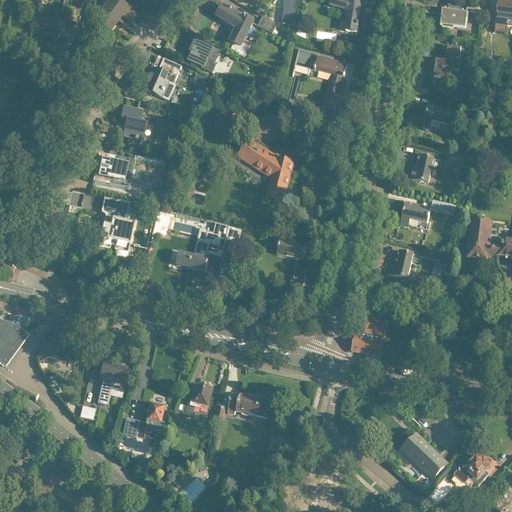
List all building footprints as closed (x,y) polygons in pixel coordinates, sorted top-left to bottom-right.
[(105,13),(96,25),(101,28),(100,29),(108,35),(117,23),(118,22),(116,20),(119,16),(129,24),(136,15),(121,4),(123,0),(108,0),(110,1),(103,11),(105,13)] [(332,0),(331,6),(348,12),(345,32),(356,33),(357,28),(358,28),(358,25),(361,1),(353,0),(332,0)] [(511,22),(511,4),(498,3),(494,32),(506,33),(508,22),(511,22)] [(467,12),(482,14),(483,6),(468,4),(467,12)] [(224,6),(217,17),(238,29),(231,43),(233,44),(229,51),(241,57),(248,45),(243,42),(253,24),(244,20),(232,11),(230,10),(224,6)] [(442,11),(440,27),(442,27),(465,30),(467,15),(468,15),(468,14),(464,14),(464,13),(462,12),(462,13),(444,11),(442,11)] [(263,17),(258,27),(273,35),(278,25),(263,17)] [(20,34),(19,41),(27,43),(29,36),(20,34)] [(191,46),(187,54),(193,56),(190,62),(202,67),(204,68),(203,70),(212,74),(217,64),(215,63),(216,62),(221,55),(222,53),(212,49),(197,41),(194,47),(191,46)] [(448,48),(446,62),(436,61),(434,79),(435,79),(435,86),(449,88),(451,71),(458,72),(461,50),(448,48)] [(299,50),(295,67),(310,71),(310,70),(314,71),(314,72),(316,72),(332,76),(328,92),(327,92),(322,109),(318,108),(316,114),(332,122),(344,79),(347,67),(331,63),(332,60),(333,60),(334,60),(299,50)] [(148,84),(144,91),(162,99),(162,98),(162,99),(169,102),(176,87),(174,86),(182,67),(164,60),(164,61),(160,70),(160,71),(156,69),(153,76),(151,75),(151,76),(152,76),(151,77),(149,76),(147,82),(148,83),(148,84)] [(195,77),(193,82),(202,86),(205,81),(195,77)] [(436,89),(435,95),(448,97),(449,90),(436,89)] [(475,110),(476,103),(463,101),(462,108),(475,110)] [(428,106),(423,129),(430,130),(431,128),(432,122),(440,124),(448,126),(452,111),(428,106)] [(123,108),(120,120),(126,121),(123,137),(134,140),(134,141),(137,141),(137,140),(143,142),(147,126),(141,124),(143,113),(123,108)] [(235,112),(232,126),(251,131),(250,136),(255,138),(260,119),(235,112)] [(242,151),(239,157),(245,161),(273,179),(268,198),(283,202),(293,164),(279,160),(277,159),(249,141),(242,151)] [(448,154),(445,163),(463,168),(465,158),(448,154)] [(96,166),(92,184),(93,184),(129,191),(133,174),(161,180),(164,163),(134,157),(133,164),(98,156),(98,157),(96,165),(96,166)] [(413,171),(411,181),(428,185),(434,160),(419,156),(416,171),(413,171)] [(100,240),(98,248),(109,250),(110,246),(115,247),(115,251),(128,254),(129,246),(134,225),(125,223),(129,205),(116,202),(112,220),(109,220),(107,227),(103,226),(100,240)] [(441,213),(456,217),(459,207),(443,203),(441,213)] [(405,204),(400,227),(409,229),(409,227),(411,221),(427,225),(428,224),(431,210),(405,204)] [(472,221),(468,258),(487,260),(487,255),(497,256),(497,257),(511,258),(511,241),(511,240),(507,240),(504,242),(498,241),(498,245),(491,244),(493,223),(487,222),(487,221),(486,220),(486,219),(485,218),(484,217),(483,217),(482,217),(481,217),(480,218),(479,218),(479,219),(478,220),(477,221),(472,221)] [(179,254),(177,267),(194,271),(205,273),(206,273),(209,261),(206,260),(207,255),(221,259),(221,260),(226,243),(238,246),(241,231),(216,224),(214,234),(208,233),(209,230),(208,230),(208,231),(205,243),(199,241),(195,257),(179,254)] [(281,238),(277,255),(297,260),(295,271),(301,272),(299,280),(304,281),(305,278),(309,262),(310,255),(309,257),(305,256),(307,246),(290,242),(291,240),(281,238)] [(430,251),(428,260),(438,262),(438,265),(449,267),(451,256),(430,251)] [(391,265),(389,276),(408,281),(412,263),(414,256),(399,252),(396,266),(391,265)] [(292,278),(289,291),(302,294),(304,281),(299,280),(292,278)] [(351,353),(352,353),(380,358),(381,354),(388,323),(388,322),(365,318),(364,322),(360,321),(358,323),(351,336),(354,338),(351,353)] [(26,341),(12,329),(2,327),(0,326),(0,370),(4,373),(9,365),(17,355),(24,344),(26,341)] [(48,347),(46,359),(64,363),(68,346),(50,343),(48,347)] [(40,346),(38,358),(46,359),(48,347),(40,346)] [(97,405),(108,407),(113,384),(123,386),(127,371),(103,365),(100,381),(102,382),(97,405)] [(183,398),(172,425),(174,421),(175,420),(185,422),(183,421),(185,415),(197,418),(199,409),(200,409),(201,407),(208,409),(209,405),(212,391),(211,391),(211,389),(206,388),(206,389),(198,388),(197,393),(195,392),(193,401),(186,399),(187,399),(183,398)] [(232,395),(229,410),(228,414),(235,416),(236,412),(269,420),(273,405),(232,395)] [(161,443),(165,425),(161,425),(165,409),(152,406),(146,430),(139,428),(140,424),(128,421),(124,438),(136,441),(138,434),(145,436),(151,437),(150,439),(161,441),(160,442),(161,443)] [(82,407),(80,419),(93,422),(96,411),(82,407)] [(221,430),(226,409),(218,408),(213,428),(221,430)] [(403,451),(433,480),(447,465),(417,436),(403,451)] [(478,488),(489,475),(488,476),(485,473),(486,471),(488,471),(490,469),(490,467),(490,466),(483,461),(482,462),(476,456),(465,469),(462,467),(456,475),(465,483),(468,479),(478,488)] [(191,504),(207,487),(196,476),(180,494),(191,504)] [(179,487),(183,483),(177,477),(173,481),(179,487)] [(416,485),(428,490),(431,481),(419,477),(416,485)] [(291,511),(289,511),(330,511),(324,506),(329,500),(327,497),(312,485),(306,491),(305,490),(287,507),(291,511)] [(470,488),(454,505),(461,511),(463,511),(469,507),(468,506),(478,496),(470,488)]
